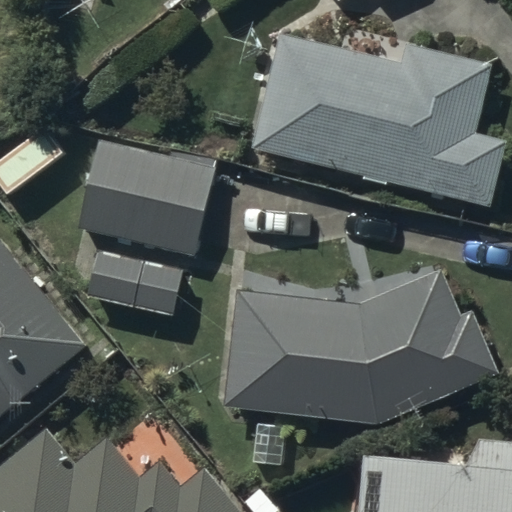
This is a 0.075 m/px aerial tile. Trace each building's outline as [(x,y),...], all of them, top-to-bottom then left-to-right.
[(283,31),(254,144),(490,205),(507,140),(473,131),(491,61),(409,40),(404,62),(283,31)] [(172,156),(100,138),(78,226),(193,254),(217,160),(173,149),(172,156)] [(0,415),(86,344),(0,240),(0,415)] [(182,263),(99,245),(89,294),(172,311),(182,263)] [(225,404),(378,419),(499,368),(474,309),(460,315),(440,268),(363,301),(237,288),(225,404)] [(243,511),(205,464),(180,484),(160,460),(141,475),(109,435),(76,462),(46,426),(0,462),(0,511),(243,511)] [(511,511),(511,438),(479,437),(467,459),(366,452),(361,511),(511,511)]
